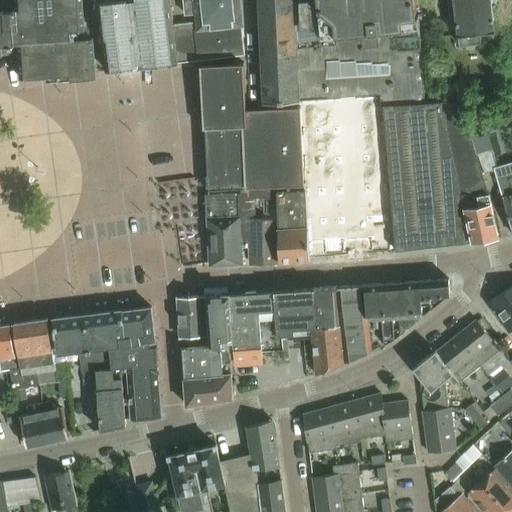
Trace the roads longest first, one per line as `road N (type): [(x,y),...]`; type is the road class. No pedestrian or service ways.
road 1 (residential): [(167,287),(511,254)]
road 2 (residential): [(281,396),(394,351),(511,257)]
road 3 (unknown): [(65,297),(106,216),(111,181),(111,148),(76,96)]
road 4 (residential): [(0,465),(176,427)]
road 5 (residential): [(167,287),(176,427)]
